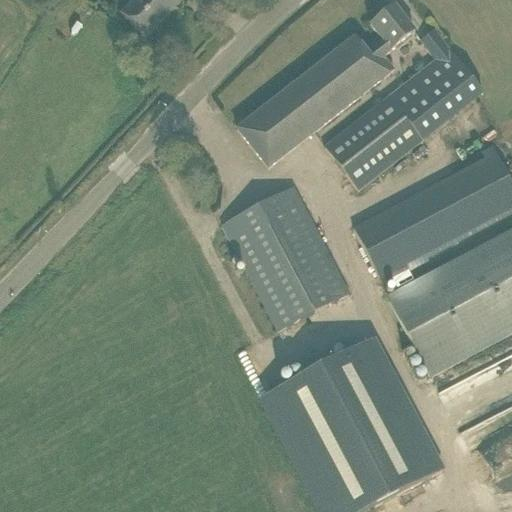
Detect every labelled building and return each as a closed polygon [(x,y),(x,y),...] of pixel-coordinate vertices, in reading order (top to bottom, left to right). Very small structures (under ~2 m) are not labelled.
[(145,40),(183,0),(132,0),(119,15),(131,26),(145,40)] [(414,35),(405,24),(393,8),(369,27),(379,40),(363,52),(384,79),(393,72),(383,59),(414,35)] [(434,34),(420,45),(434,63),(448,52),(434,34)] [(384,79),(363,52),(354,39),(236,132),(268,172),(346,109),(384,79)] [(424,144),(388,99),(323,149),(359,195),(424,144)] [(424,261),(511,214),(511,189),(492,151),(482,156),(484,161),(352,231),(381,286),(391,281),(396,289),(412,281),(407,273),(426,263),(424,261)] [(412,198),(435,186),(430,176),(407,188),(412,198)] [(349,297),(328,257),(293,190),(221,228),(230,246),(279,334),(349,297)] [(511,341),(511,233),(389,299),(434,383),(511,341)] [(441,474),(371,343),(260,402),(317,511),(368,511),(379,507),(397,497),(401,505),(424,493),(420,485),(441,474)]
